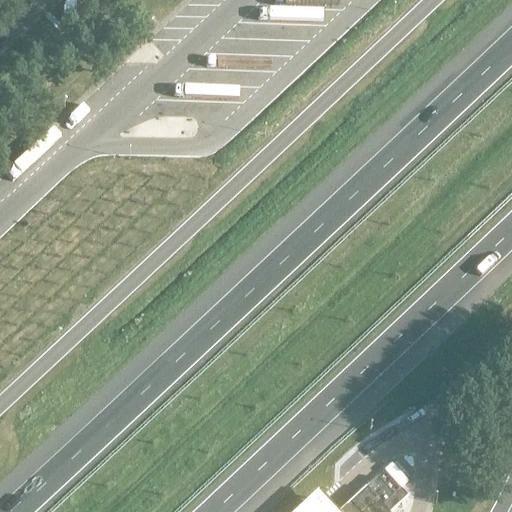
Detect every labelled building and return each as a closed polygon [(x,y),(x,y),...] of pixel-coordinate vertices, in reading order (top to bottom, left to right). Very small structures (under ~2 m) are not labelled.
[(286,46),(286,37),(258,36),(258,45),(286,46)] [(229,55),(229,69),(286,70),(287,57),(229,55)] [(202,92),(203,102),(251,101),(251,91),(202,92)] [(372,485),(382,498),(406,480),(396,467),(372,485)] [(342,511),(386,511),(366,490),(342,511)] [(330,511),(318,499),(303,511),(330,511)]
